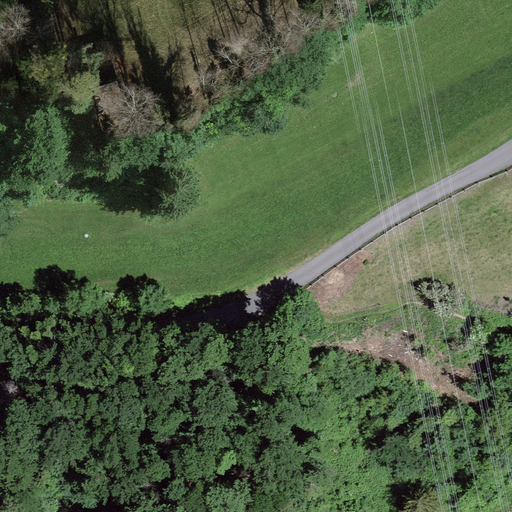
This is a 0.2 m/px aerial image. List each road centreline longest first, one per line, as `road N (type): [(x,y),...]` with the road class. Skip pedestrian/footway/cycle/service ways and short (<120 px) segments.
road 1 (unclassified): [(511,151),(242,310),(0,347)]
road 2 (track): [(511,334),(423,305),(330,324),(311,315)]
